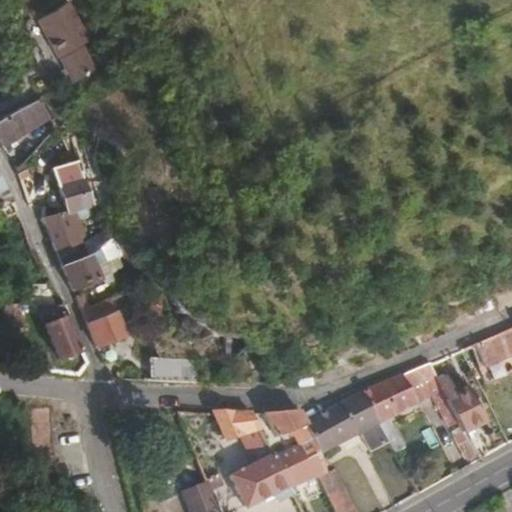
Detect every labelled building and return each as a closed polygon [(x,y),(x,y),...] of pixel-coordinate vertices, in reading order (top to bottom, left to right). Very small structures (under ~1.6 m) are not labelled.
[(88,44),(69,6),(39,22),(58,60),(88,44)] [(0,144),(44,120),(35,100),(0,119),(0,144)] [(64,215),(74,212),(93,207),(73,158),(46,168),(63,212),(64,215)] [(83,236),(74,212),(64,215),(63,212),(41,222),(60,268),(86,258),(78,238),(83,236)] [(86,258),(60,268),(70,294),(102,281),(96,268),(105,264),(98,250),(86,258)] [(78,313),(93,349),(124,336),(110,301),(78,313)] [(20,307),(2,306),(2,328),(19,330),(20,307)] [(57,308),(35,307),(58,363),(82,353),(62,308),(57,308)] [(511,353),(511,336),(509,330),(470,347),(480,368),(511,353)] [(441,391),(436,382),(427,366),(361,395),(378,426),(441,391)] [(436,382),(441,391),(446,401),(444,402),(460,434),(462,434),(484,422),(469,390),(467,391),(457,372),(436,382)] [(361,395),(304,423),(307,429),(303,430),(309,441),(295,447),(301,459),(309,457),(310,460),(358,435),(368,454),(387,443),(378,426),(361,395)] [(307,429),(304,423),(298,412),(262,415),(273,437),(303,430),(307,429)] [(250,415),(212,414),(224,439),(256,429),(250,415)] [(202,473),(186,442),(163,453),(179,484),(202,473)] [(313,465),(310,460),(309,457),(301,459),(295,447),(272,456),(288,490),(289,492),(315,479),(324,474),(318,463),(313,465)] [(244,511),(288,490),(272,456),(270,457),(227,478),(244,511)] [(353,511),(331,471),(324,474),(315,479),(332,511),(353,511)] [(219,511),(207,481),(181,492),(189,511),(219,511)]
